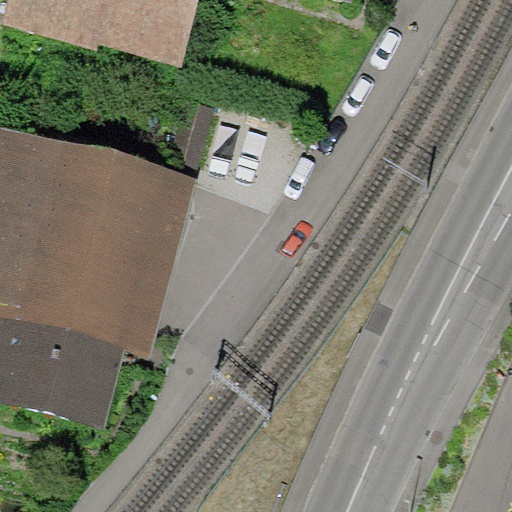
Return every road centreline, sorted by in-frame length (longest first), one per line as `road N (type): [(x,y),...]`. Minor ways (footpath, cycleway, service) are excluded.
road 1 (residential): [(428,0),(310,213),(207,366),(79,511)]
road 2 (secondary): [(511,171),(400,387),(347,511)]
